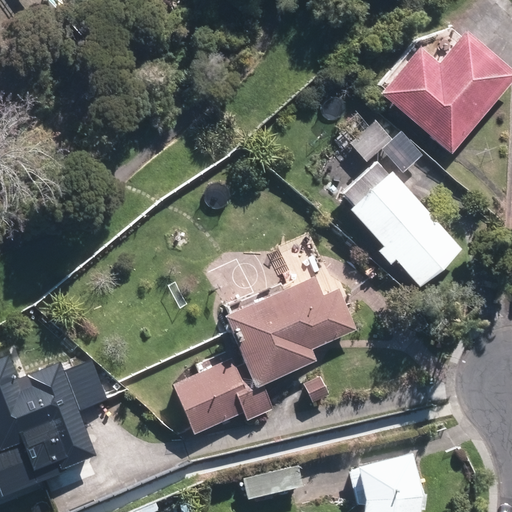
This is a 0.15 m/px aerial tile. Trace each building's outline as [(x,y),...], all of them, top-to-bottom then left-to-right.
[(422,46),(383,92),(448,147),(511,72),(511,67),(468,30),(441,62),(422,46)] [(368,162),(383,149),(406,174),(427,154),(402,125),(392,134),(380,120),(353,144),(368,162)] [(389,179),(353,212),(418,283),(454,250),(389,179)] [(245,360),(234,365),(231,358),(174,383),(175,386),(195,432),(247,410),(249,416),(269,407),(273,406),(260,377),(311,355),(307,347),(347,330),(331,293),(321,298),(315,282),(228,320),(245,360)] [(6,352),(0,354),(0,440),(1,442),(46,425),(59,460),(93,447),(61,362),(31,373),(33,377),(18,383),(6,352)] [(319,378),(305,385),(312,400),(326,392),(319,378)] [(241,473),(246,495),(304,482),(299,460),(241,473)] [(410,460),(361,472),(370,506),(369,511),(416,511),(418,494),(410,460)] [(174,503),(176,511),(195,511),(192,498),(174,503)]
